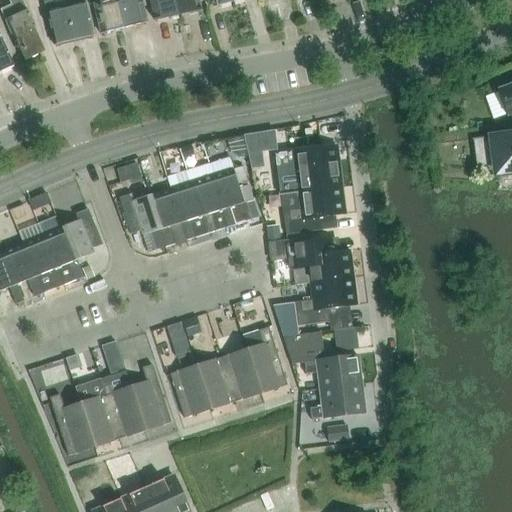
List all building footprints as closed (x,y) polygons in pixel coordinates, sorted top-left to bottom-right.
[(3,10),(25,58),(40,51),(23,13),(27,11),(22,0),(9,0),(12,6),(3,10)] [(65,0),(43,0),(46,11),(46,12),(54,48),(74,43),(65,0)] [(65,0),(74,43),(94,38),(86,3),(85,0),(65,0)] [(101,0),(101,1),(100,2),(102,15),(96,16),(100,34),(124,29),(117,0),(101,0)] [(117,0),(124,29),(147,23),(141,0),(117,0)] [(179,15),(175,0),(149,0),(154,21),(179,15)] [(175,0),(179,15),(201,10),(198,0),(175,0)] [(0,72),(13,66),(0,37),(0,72)] [(511,85),(497,91),(506,117),(511,115),(511,85)] [(511,134),(473,140),(476,159),(490,157),(493,179),(511,176),(511,134)] [(190,147),(180,151),(182,158),(192,154),(190,147)] [(308,164),(306,151),(275,155),(278,178),(295,176),(297,193),(342,187),(338,160),(308,164)] [(152,169),(149,157),(140,160),(143,171),(152,169)] [(229,159),(209,165),(212,176),(218,174),(229,208),(235,226),(251,220),(258,218),(252,201),(247,186),(238,189),(237,186),(248,183),(244,167),(233,171),(232,169),(229,159)] [(143,184),(137,162),(117,168),(121,180),(131,177),(134,186),(143,184)] [(195,166),(174,173),(178,187),(195,238),(216,232),(199,180),(195,166)] [(212,176),(199,180),(216,232),(227,228),(235,226),(229,208),(218,174),(212,176)] [(178,187),(158,193),(169,228),(180,224),(186,241),(195,238),(178,187)] [(345,215),(342,187),(297,193),(299,210),(282,212),(286,236),(317,231),(315,218),(345,215)] [(131,194),(118,198),(130,235),(141,231),(142,236),(159,231),(165,248),(175,245),(169,228),(158,193),(133,201),(131,194)] [(45,206),(41,195),(28,201),(33,211),(45,206)] [(93,254),(91,249),(102,245),(88,209),(75,215),(78,221),(62,227),(76,261),(77,261),(93,254)] [(279,226),(266,228),(268,243),(281,241),(279,226)] [(63,286),(83,277),(77,261),(76,261),(62,227),(42,236),(56,269),(57,269),(63,286)] [(54,289),(63,286),(57,269),(56,269),(42,236),(22,244),(36,277),(37,277),(47,273),(54,289)] [(318,242),(287,246),(289,259),(290,269),(292,269),(294,286),(309,284),(353,278),(350,251),(333,253),(331,240),(318,242)] [(286,241),(268,244),(270,262),(289,259),(287,246),(286,241)] [(22,244),(2,252),(16,285),(17,285),(27,281),(34,298),(43,294),(37,277),(36,277),(22,244)] [(0,291),(9,288),(16,305),(23,302),(17,285),(16,285),(2,252),(0,252),(0,291)] [(94,278),(90,266),(81,269),(86,281),(94,278)] [(357,305),(353,278),(309,284),(311,301),(294,303),(297,326),(328,322),(327,309),(357,305)] [(245,322),(271,316),(266,295),(240,302),(245,322)] [(297,336),(293,304),(273,307),(282,337),(297,336)] [(196,317),(182,322),(187,338),(201,333),(196,317)] [(172,340),(185,335),(182,326),(169,330),(172,340)] [(261,394),(286,386),(268,328),(258,331),(262,345),(246,350),(261,394)] [(321,333),(283,338),(289,358),(324,353),(321,333)] [(116,342),(102,347),(106,358),(120,354),(116,342)] [(235,402),(261,394),(246,350),(221,358),(235,402)] [(69,372),(81,368),(78,355),(65,359),(69,372)] [(316,374),(319,390),(361,385),(358,357),(303,364),(305,375),(316,374)] [(209,410),(235,402),(221,358),(195,366),(209,410)] [(145,431),(170,423),(152,365),(141,369),(146,382),(130,387),(145,431)] [(209,410),(195,366),(169,375),(184,419),(209,410)] [(321,407),(309,409),(311,420),(365,413),(361,385),(319,390),(321,407)] [(119,440),(145,431),(130,387),(105,395),(119,440)] [(68,456),(93,448),(79,404),(64,409),(59,395),(49,398),(68,456)] [(105,395),(79,404),(93,448),(119,440),(105,395)] [(327,429),(329,443),(349,440),(347,426),(327,429)] [(188,511),(172,476),(145,488),(156,511),(188,511)] [(0,510),(0,511),(18,505),(9,482),(0,485),(0,510)] [(156,511),(145,488),(120,499),(125,511),(156,511)] [(125,511),(120,499),(92,511),(91,511),(125,511)]
